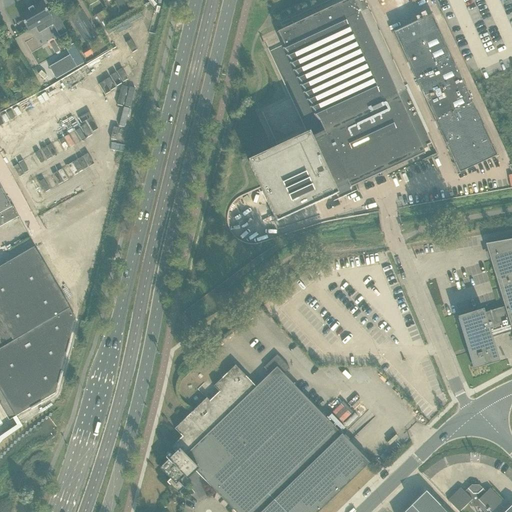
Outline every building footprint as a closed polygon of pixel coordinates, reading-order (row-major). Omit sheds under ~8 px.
[(248,162),(260,188),(276,222),(336,194),(333,187),(339,184),(346,181),(349,188),(434,149),(365,0),(346,0),(277,32),(282,42),(267,48),(307,135),(248,162)] [(28,10),(19,16),(28,31),(35,27),(39,33),(46,28),(47,28),(46,27),(51,24),(59,37),(67,32),(54,9),(52,10),(48,13),(42,2),(34,7),(33,7),(32,6),(32,7),(31,8),(29,9),(28,9),(27,9),(28,10)] [(100,31),(113,24),(104,10),(92,17),(100,31)] [(83,42),(95,35),(81,12),(70,19),(83,42)] [(497,155),(483,125),(431,14),(393,32),(459,173),(497,155)] [(78,67),(71,55),(50,67),(57,79),(78,67)] [(28,104),(33,114),(73,94),(67,84),(28,104)] [(70,133),(35,153),(41,163),(76,143),(70,133)] [(0,226),(18,216),(14,208),(13,206),(10,207),(0,187),(0,226)] [(507,232),(494,235),(495,241),(508,239),(507,232)] [(511,332),(511,239),(485,244),(504,307),(483,313),(482,310),(457,318),(473,370),(498,363),(491,338),(511,332)] [(0,442),(2,440),(22,426),(16,416),(55,393),(75,319),(69,308),(34,247),(0,266),(0,442)] [(283,374),(289,368),(277,355),(264,367),(270,374),(256,387),(235,365),(213,386),(219,392),(209,401),(206,398),(174,429),(182,437),(171,447),(178,455),(176,457),(171,453),(167,454),(165,458),(168,460),(159,468),(170,479),(167,482),(178,494),(184,488),(178,482),(184,477),(187,480),(195,471),(234,511),(318,511),(369,463),(283,374)] [(356,417),(344,403),(330,416),(338,425),(339,424),(343,429),(356,417)] [(482,489),(478,486),(471,486),(464,492),(460,488),(448,501),(458,511),(467,504),(470,508),(479,508),(483,511),(487,511),(489,510),(490,511),(491,511),(502,502),(489,489),(485,493),(482,490),(483,489),(482,489)] [(445,511),(440,506),(426,491),(410,506),(411,506),(404,511),(511,511),(511,504),(504,511),(445,511)]
